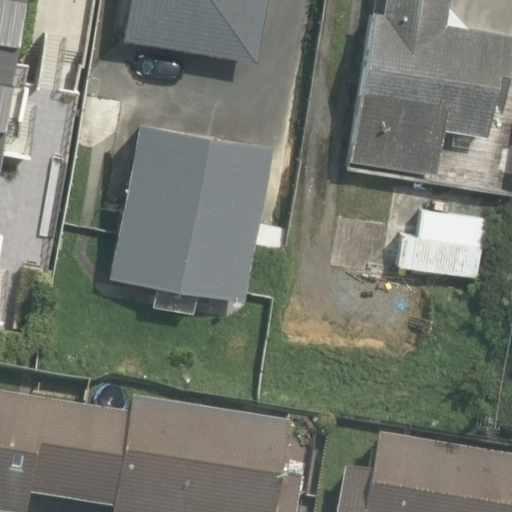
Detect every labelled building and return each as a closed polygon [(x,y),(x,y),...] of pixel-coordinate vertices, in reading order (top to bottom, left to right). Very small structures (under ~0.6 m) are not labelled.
[(0,0),(0,79),(3,80),(11,35),(8,35),(13,0),(0,0)] [(259,0),(127,0),(123,35),(253,51),(259,0)] [(442,0),(381,0),(379,26),(357,23),(342,163),(432,173),(437,123),(482,128),(484,114),(496,115),(506,26),(440,19),(442,0)] [(108,271),(148,277),(144,302),(193,308),(197,283),(235,288),(262,86),(135,69),(108,271)] [(511,211),(501,292),(511,293),(511,211)] [(91,400),(0,385),(0,511),(25,511),(29,493),(109,505),(108,511),(295,511),(311,415),(94,381),(91,400)] [(511,511),(511,455),(351,431),(338,511),(511,511)]
